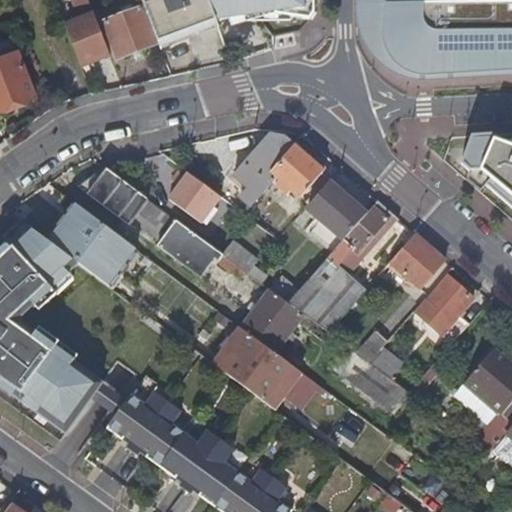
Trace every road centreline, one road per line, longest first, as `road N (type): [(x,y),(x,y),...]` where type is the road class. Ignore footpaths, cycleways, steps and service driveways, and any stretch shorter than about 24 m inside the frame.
road 1 (tertiary): [(332,106),(298,93),(103,120),(0,181)]
road 2 (tertiary): [(511,274),(396,175),(332,106)]
road 3 (residential): [(511,104),(332,106)]
